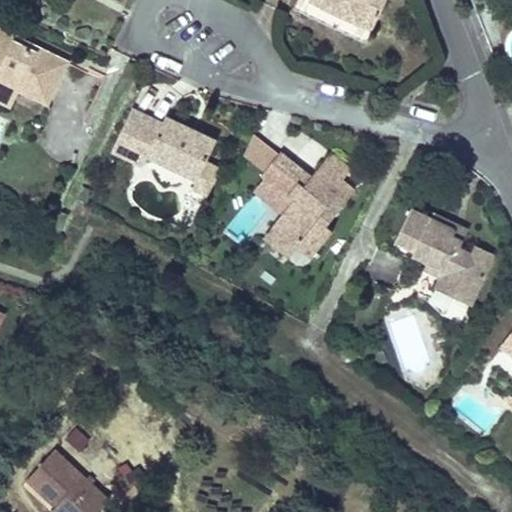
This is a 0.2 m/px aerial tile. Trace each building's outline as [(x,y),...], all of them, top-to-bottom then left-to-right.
[(311,0),(309,5),(372,35),(388,0),(311,0)] [(366,50),(372,35),(309,5),(302,19),(366,50)] [(67,66),(37,52),(34,57),(12,46),(14,41),(0,34),(0,95),(15,103),(19,96),(48,109),(67,66)] [(34,57),(37,52),(14,41),(12,46),(34,57)] [(0,106),(12,112),(15,103),(0,95),(0,106)] [(193,189),(205,162),(214,143),(167,121),(163,126),(134,112),(110,162),(139,175),(145,167),(193,189)] [(263,174),(278,155),(252,135),(241,157),(263,174)] [(325,227),(352,193),(339,183),(349,171),(329,154),(309,180),(278,155),(263,174),(260,178),(263,180),(284,196),(298,207),(291,216),(284,214),(272,230),(297,251),(301,246),(313,256),(331,232),(325,227)] [(219,169),(205,162),(193,189),(207,195),(219,169)] [(284,196),(263,180),(252,194),(273,210),(284,196)] [(441,227),(442,219),(428,212),(426,218),(407,210),(391,242),(412,253),(410,260),(426,267),(444,276),(452,289),(449,299),(468,308),(491,256),(474,248),(471,254),(457,247),(458,243),(448,237),(450,230),(441,227)] [(464,229),(442,219),(441,227),(450,230),(448,237),(458,243),(464,229)] [(291,258),(297,251),(272,230),(266,237),(276,246),(291,258)] [(412,253),(391,242),(386,253),(407,264),(410,260),(412,253)] [(432,291),(449,299),(452,289),(444,276),(426,267),(423,273),(437,281),(432,291)] [(89,440),(76,427),(65,439),(79,451),(89,440)] [(58,504),(66,511),(96,511),(110,498),(56,449),(26,481),(55,508),(58,504)]
